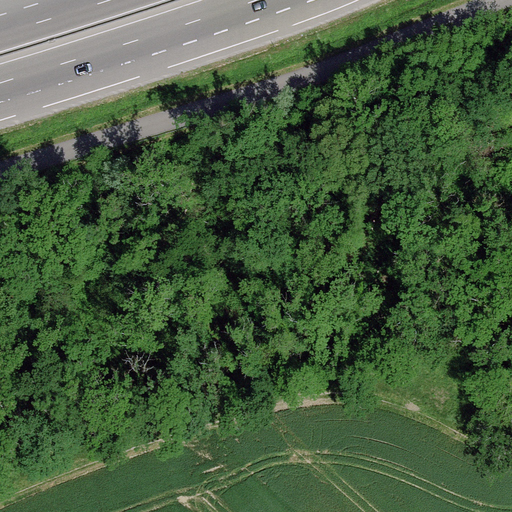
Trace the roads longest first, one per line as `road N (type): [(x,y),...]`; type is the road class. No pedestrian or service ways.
road 1 (track): [(511,445),(395,397),(311,392),(75,465),(0,498)]
road 2 (unclassified): [(0,171),(274,87),(501,0)]
road 3 (trunk): [(0,86),(264,0)]
